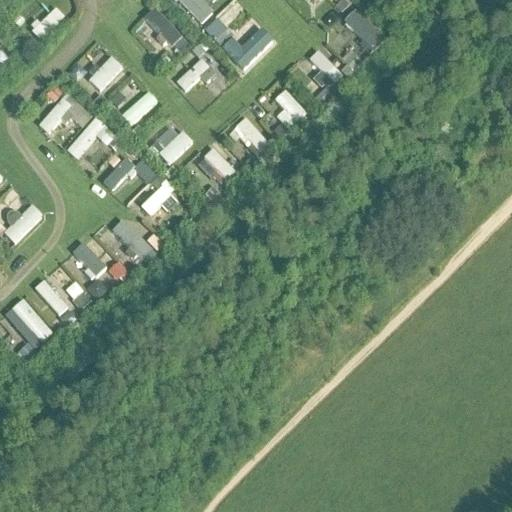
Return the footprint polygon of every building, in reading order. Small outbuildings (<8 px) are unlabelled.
[(177,21),(193,8),(185,0),(181,0),(169,11),(177,21)] [(354,6),(349,0),(347,0),(335,12),(341,18),(354,6)] [(221,11),(194,35),(205,47),(231,24),(221,11)] [(43,14),(21,39),(31,48),(53,23),(43,14)] [(131,33),(151,57),(167,43),(147,19),(131,33)] [(245,40),(224,64),(234,73),(256,49),(245,40)] [(199,51),(192,57),(198,64),(205,57),(199,51)] [(299,65),(310,79),(303,85),(315,100),(333,86),(310,56),(299,65)] [(88,99),(112,77),(100,64),(76,86),(88,99)] [(167,90),(178,100),(200,75),(189,65),(167,90)] [(210,77),(198,84),(204,95),(217,88),(210,77)] [(62,98),(55,91),(47,101),(54,107),(62,98)] [(126,104),(119,97),(110,105),(117,112),(126,104)] [(128,122),(148,109),(142,99),(121,112),(128,122)] [(106,105),(100,100),(92,110),(98,115),(106,105)] [(38,142),(62,115),(52,106),(28,132),(38,142)] [(247,156),(257,147),(236,124),(226,134),(247,156)] [(291,140),(281,129),(273,137),(283,148),(291,140)] [(144,137),(137,130),(130,137),(136,144),(144,137)] [(83,136),(64,163),(77,173),(96,145),(83,136)] [(149,161),(160,172),(183,147),(172,136),(149,161)] [(122,149),(115,143),(108,150),(115,156),(122,149)] [(215,188),(226,177),(204,154),(193,165),(215,188)] [(114,158),(94,191),(108,200),(128,166),(114,158)] [(152,179),(145,173),(138,180),(144,186),(152,179)] [(164,186),(159,180),(150,188),(156,194),(164,186)] [(222,201),(212,191),(204,199),(214,209),(222,201)] [(142,223),(162,204),(151,194),(132,213),(142,223)] [(21,211),(0,233),(0,246),(6,252),(33,222),(21,211)] [(139,252),(102,225),(93,237),(130,264),(139,252)] [(164,250),(153,239),(146,247),(157,257),(164,250)] [(76,247),(57,263),(78,288),(98,271),(76,247)] [(118,268),(109,276),(117,285),(119,283),(126,276),(118,268)] [(61,283),(51,292),(61,302),(70,293),(61,283)] [(47,324),(58,315),(33,287),(23,296),(47,324)] [(82,297),(72,307),(81,316),(91,307),(82,297)] [(13,306),(1,316),(28,349),(40,339),(13,306)] [(35,358),(27,349),(18,357),(27,366),(35,358)]
